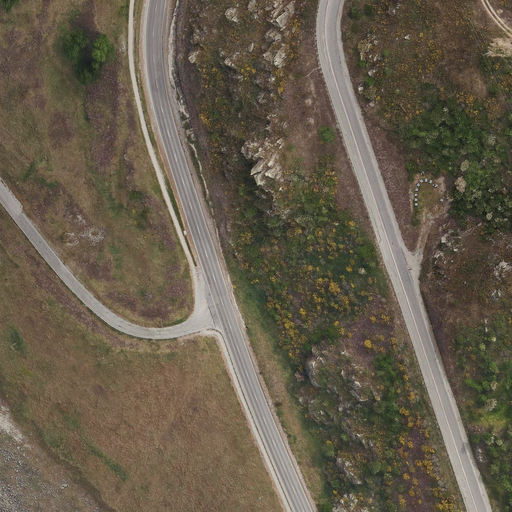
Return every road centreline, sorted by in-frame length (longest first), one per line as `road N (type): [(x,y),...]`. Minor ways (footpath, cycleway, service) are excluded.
road 1 (secondary): [(303,511),(230,327),(173,145),(157,81),(158,0)]
road 2 (residential): [(334,0),(338,75),(481,511)]
